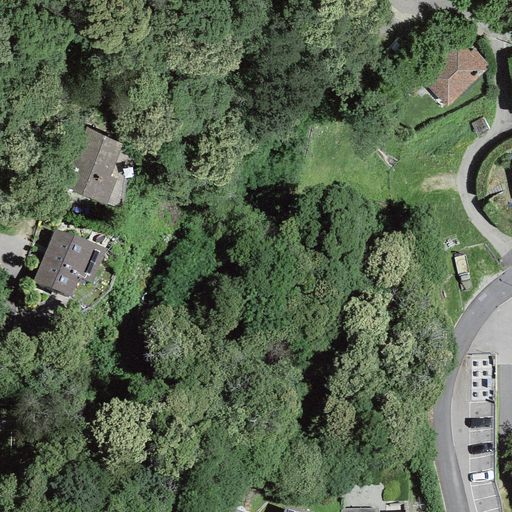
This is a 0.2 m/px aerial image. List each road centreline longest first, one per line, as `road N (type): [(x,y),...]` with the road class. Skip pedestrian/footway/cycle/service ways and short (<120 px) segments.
road 1 (tertiary): [(456,511),(436,418),(439,380),(471,318),(511,282)]
road 2 (residential): [(495,130),(502,102),(488,22),(453,3),(407,0)]
road 3 (residential): [(0,305),(12,251),(61,135)]
road 4 (residential): [(495,130),(473,155),(465,180),(477,217),(511,255)]
